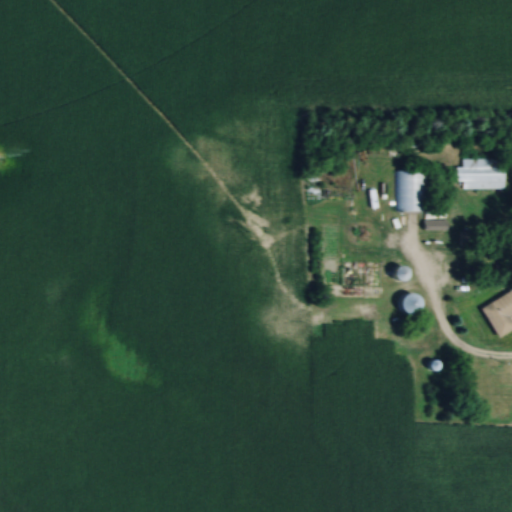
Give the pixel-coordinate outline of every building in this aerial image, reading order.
[(457,190),(505,190),(505,166),(457,166),(457,190)] [(394,213),(427,213),(427,171),(394,171),(394,213)] [(394,268),(392,280),(405,282),(407,270),(394,268)] [(511,291),(481,308),(497,339),(511,330),(511,325),(510,321),(511,320),(511,291)] [(417,298),(403,295),(400,312),(414,315),(417,298)]
